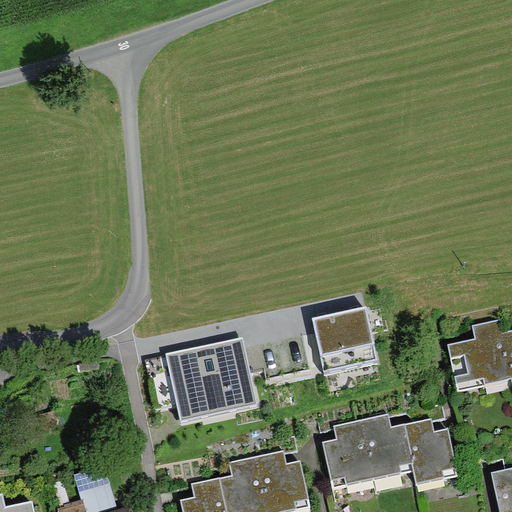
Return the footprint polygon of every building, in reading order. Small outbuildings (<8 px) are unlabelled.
[(367,310),(313,322),(325,376),(378,364),(367,310)] [(500,389),(490,342),(487,330),(463,335),(465,348),(435,355),(445,401),(500,389)] [(511,402),(511,337),(490,342),(500,389),(503,405),(511,402)] [(243,340),(145,361),(156,412),(177,407),(181,426),(258,410),(243,340)] [(80,398),(73,399),(76,411),(83,409),(80,398)] [(399,477),(389,431),(386,417),(350,425),(363,485),(399,477)] [(363,485),(350,425),(330,429),(333,442),(316,446),(326,493),(363,485)] [(389,431),(399,477),(402,491),(444,482),(434,436),(425,438),(422,425),(389,431)] [(252,457),(263,511),(268,511),(297,506),(288,463),(274,466),(271,452),(252,457)] [(206,481),(212,511),(263,511),(252,457),(216,464),(219,478),(206,481)] [(66,511),(72,511),(81,509),(82,511),(108,502),(100,479),(74,487),(79,500),(64,505),(66,511)] [(511,511),(511,480),(484,488),(490,511),(511,511)] [(212,511),(206,481),(183,486),(187,502),(171,506),(172,511),(212,511)] [(128,511),(125,502),(88,511),(128,511)]
